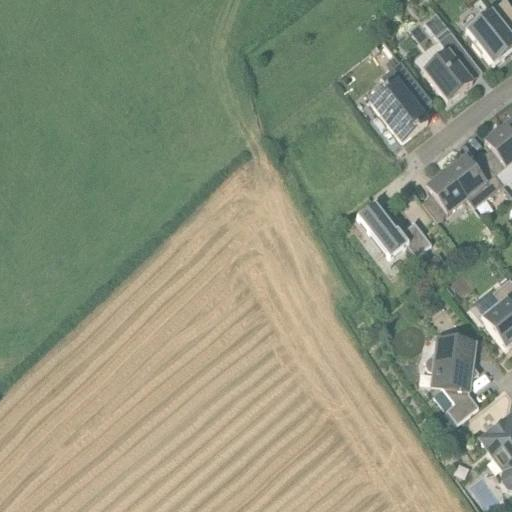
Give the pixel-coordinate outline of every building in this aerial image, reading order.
[(482,58),(492,71),(504,62),(511,55),(511,14),(505,4),(469,32),(477,43),(471,48),(480,59),(482,58)] [(470,63),(447,33),(435,18),(423,27),(435,42),(447,57),(422,76),(447,107),(472,87),(459,72),(470,63)] [(387,92),(369,106),(401,147),(427,127),(418,116),(431,107),(400,67),(380,82),(387,92)] [(511,119),(501,128),(511,142),(511,119)] [(495,181),(511,167),(511,142),(501,128),(489,137),(492,140),(484,147),(490,154),(480,162),(495,181)] [(503,191),(495,181),(480,162),(471,169),(465,161),(457,168),(454,164),(442,174),(466,204),(474,214),(503,191)] [(437,227),(466,204),(442,174),(430,183),(433,186),(425,193),(431,200),(421,208),(437,227)] [(374,208),(376,207),(375,206),(356,221),(389,263),(406,250),(414,261),(413,262),(414,263),(431,249),(413,226),(412,227),(413,228),(400,238),(396,233),(395,235),(374,208)] [(490,234),(497,241),(504,235),(501,231),(494,231),(490,234)] [(493,244),(488,238),(482,244),(487,249),(493,244)] [(438,259),(425,268),(431,276),(444,266),(438,259)] [(511,287),(511,288),(509,284),(492,298),(500,308),(480,323),(505,355),(511,349),(511,287)] [(473,360),(475,347),(437,342),(434,361),(429,362),(425,366),(424,371),(427,376),(432,378),(430,392),(442,393),(454,409),(446,415),(447,416),(438,423),(448,436),(478,412),(468,400),(470,384),(478,379),(472,370),(472,367),(469,367),(470,360),(473,360)] [(511,421),(481,446),(504,475),(503,485),(509,493),(511,493),(511,421)]
